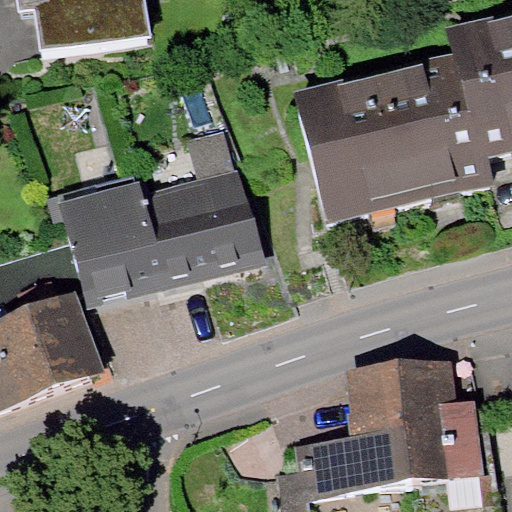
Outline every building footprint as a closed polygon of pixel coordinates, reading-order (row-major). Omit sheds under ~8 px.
[(0,0),(0,2),(6,41),(22,38),(28,79),(151,59),(141,0),(0,0)] [(416,0),(423,13),(452,0),(416,0)] [(511,28),(439,47),(443,68),(473,180),(511,170),(511,28)] [(473,180),(443,68),(279,111),(315,248),(479,205),(473,180)] [(130,196),(52,221),(78,303),(89,333),(269,274),(223,133),(180,147),(195,194),(135,213),(130,196)] [(78,303),(0,330),(0,423),(107,385),(89,333),(78,303)] [(450,357),(346,371),(351,411),(347,412),(350,439),(294,446),(297,472),(275,475),(279,511),(308,511),(307,499),(484,476),(474,401),(456,403),(450,357)]
